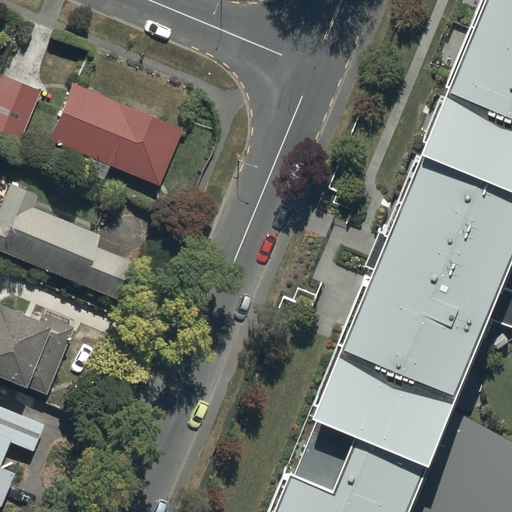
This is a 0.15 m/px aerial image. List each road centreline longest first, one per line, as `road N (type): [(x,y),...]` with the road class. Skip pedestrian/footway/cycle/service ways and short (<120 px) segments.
road 1 (residential): [(130,511),(314,68)]
road 2 (residential): [(147,0),(314,68)]
